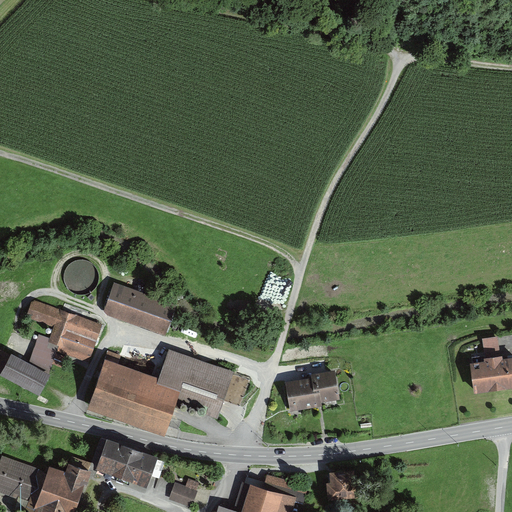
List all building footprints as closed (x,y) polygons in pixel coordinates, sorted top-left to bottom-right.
[(72,263),(68,267),(65,272),(64,278),(65,284),(68,289),(72,293),(77,296),(82,297),(88,296),(93,293),(98,289),(100,283),(101,277),(99,270),(96,265),(90,262),(84,260),(78,261),(72,263)] [(177,306),(114,286),(104,314),(167,335),(177,306)] [(89,363),(103,326),(34,301),(28,316),(57,326),(52,339),(37,334),(27,360),(53,369),(60,352),(89,363)] [(501,337),(487,338),(488,350),(502,348),(501,337)] [(11,357),(1,351),(0,352),(0,373),(1,374),(11,357)] [(170,352),(159,381),(182,390),(177,405),(217,418),(232,374),(170,352)] [(52,376),(14,354),(1,377),(40,398),(52,376)] [(482,391),(511,386),(511,357),(478,362),(482,391)] [(159,381),(105,361),(87,408),(166,437),(177,405),(182,390),(159,381)] [(346,398),(343,366),(313,369),(314,378),(293,380),(296,410),(320,408),(325,407),(324,400),(346,398)] [(242,403),(251,379),(236,373),(227,397),(242,403)] [(157,459),(107,443),(97,472),(147,489),(157,459)] [(48,474),(3,457),(0,464),(0,492),(34,505),(48,474)] [(68,472),(52,465),(48,474),(34,505),(32,508),(36,510),(35,511),(78,511),(87,494),(82,491),(90,472),(71,464),(68,472)] [(357,471),(335,474),(335,480),(331,481),(333,501),(365,497),(363,480),(358,481),(357,471)] [(200,483),(189,479),(186,486),(197,490),(200,483)] [(176,483),(170,499),(193,508),(199,491),(176,483)] [(292,511),(296,500),(241,484),(233,511),(221,507),(219,511),(292,511)]
